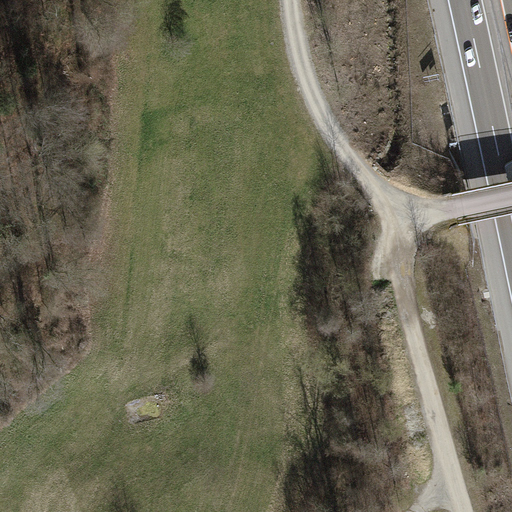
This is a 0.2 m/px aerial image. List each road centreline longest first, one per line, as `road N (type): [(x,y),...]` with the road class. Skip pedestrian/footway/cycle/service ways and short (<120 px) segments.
road 1 (track): [(454,483),(394,268),(403,220)]
road 2 (track): [(403,220),(325,129),(306,83),(292,0)]
road 3 (motorway): [(464,0),(511,210)]
